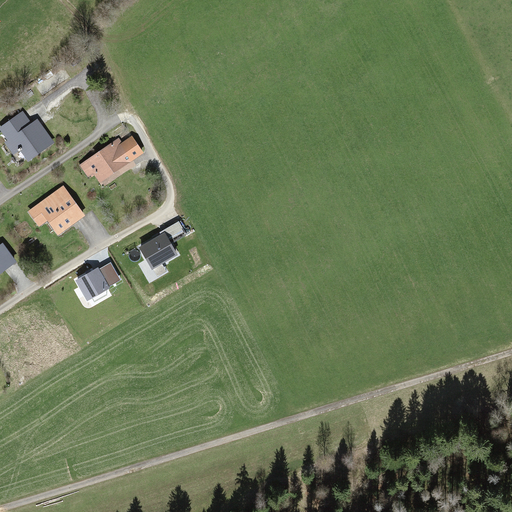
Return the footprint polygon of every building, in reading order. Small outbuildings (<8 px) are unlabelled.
[(52,145),(37,122),(28,128),(23,119),(4,132),(17,152),(24,147),(31,159),(52,145)] [(118,138),(80,165),(89,178),(94,174),(101,184),(145,153),(132,135),(122,142),(118,138)] [(63,187),(30,210),(40,224),(46,219),(56,234),(83,215),(63,187)] [(153,239),(139,247),(152,270),(178,255),(172,243),(187,235),(179,221),(152,237),(153,239)] [(0,247),(0,274),(13,264),(0,247)]
